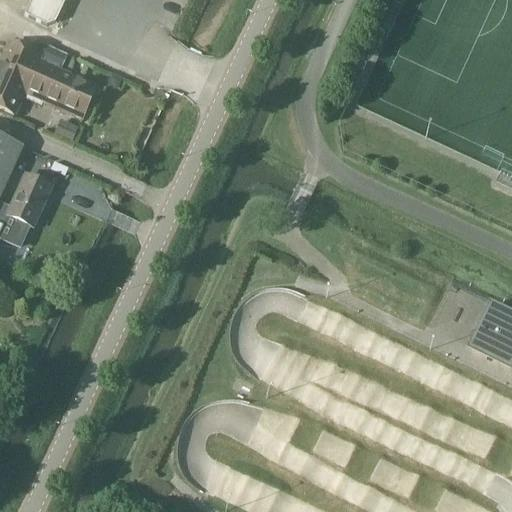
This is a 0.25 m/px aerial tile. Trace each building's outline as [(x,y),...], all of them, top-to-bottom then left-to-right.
[(32,0),(24,17),(47,28),(55,25),(66,0),(32,0)] [(0,61),(0,110),(13,116),(23,94),(56,108),(58,112),(66,116),(70,114),(82,120),(95,88),(59,73),(37,63),(39,57),(8,43),(0,61)] [(39,57),(37,63),(59,73),(66,58),(43,48),(39,57)] [(111,78),(106,88),(117,93),(121,82),(111,78)] [(59,122),(53,137),(71,145),(77,130),(59,122)] [(0,140),(0,238),(6,241),(19,247),(28,228),(33,230),(51,189),(25,177),(11,210),(5,223),(0,220),(0,199),(22,150),(0,140)] [(511,316),(491,306),(470,349),(509,369),(511,365),(511,316)]
